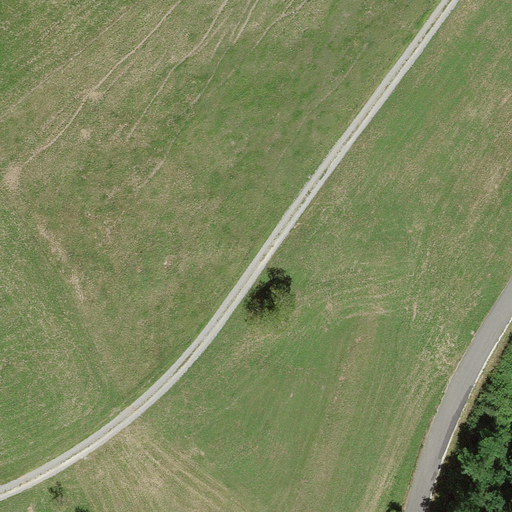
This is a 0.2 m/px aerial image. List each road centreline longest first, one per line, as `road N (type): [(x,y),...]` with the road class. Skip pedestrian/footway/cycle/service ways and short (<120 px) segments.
road 1 (track): [(448,0),(190,352),(96,439),(0,487)]
road 2 (unclassified): [(511,282),(453,395),(406,511)]
